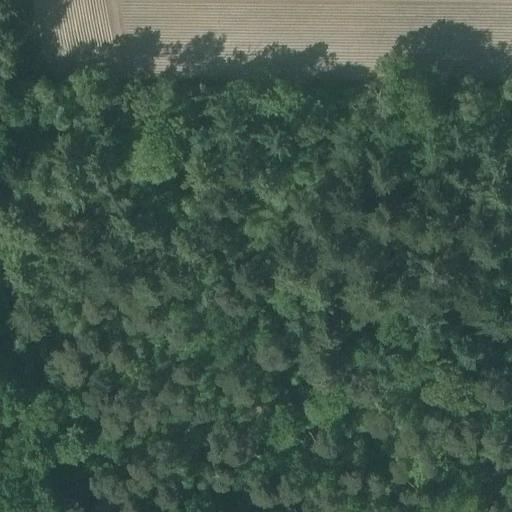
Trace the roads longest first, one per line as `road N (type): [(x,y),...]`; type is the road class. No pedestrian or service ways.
road 1 (track): [(247,511),(266,445),(198,258),(164,204)]
road 2 (track): [(164,204),(144,171),(65,138),(0,137)]
